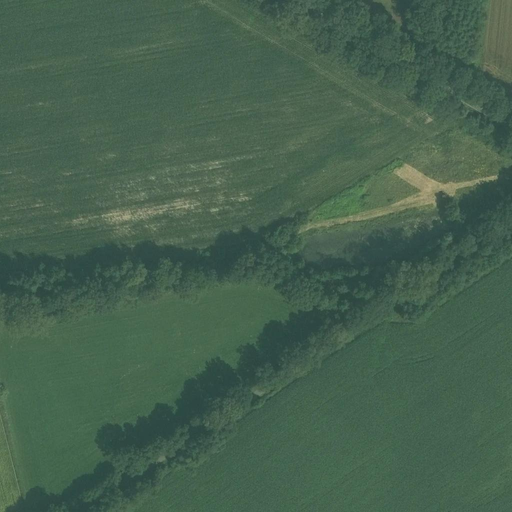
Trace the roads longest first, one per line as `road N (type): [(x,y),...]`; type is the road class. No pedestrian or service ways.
road 1 (residential): [(82,511),(511,226)]
road 2 (residential): [(302,0),(511,119)]
